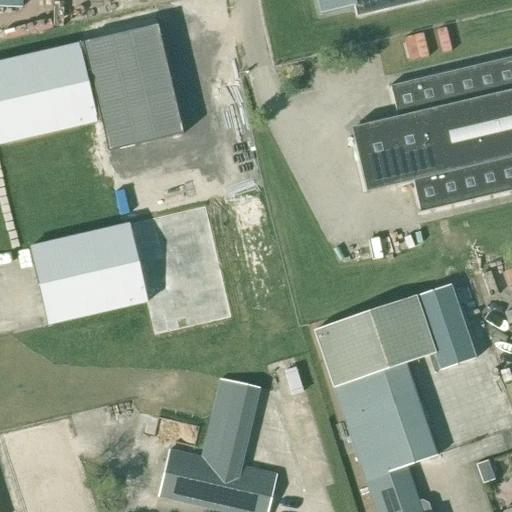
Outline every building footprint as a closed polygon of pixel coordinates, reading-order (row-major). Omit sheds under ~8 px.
[(0,0),(0,9),(20,9),(20,0),(0,0)] [(438,0),(315,0),(319,16),(353,8),(355,20),(438,0)] [(11,29),(13,39),(52,32),(50,21),(11,29)] [(0,63),(0,146),(96,124),(104,156),(180,139),(154,28),(0,63)] [(402,39),(409,62),(427,57),(420,34),(402,39)] [(350,130),(365,194),(411,183),(418,213),(416,213),(416,215),(511,192),(511,58),(387,88),(387,90),(389,89),(396,119),(350,130)] [(47,327),(146,304),(154,337),(230,319),(204,208),(29,249),(47,327)] [(313,333),(332,389),(404,365),(433,355),(439,373),(474,361),(448,286),(313,333)] [(429,511),(427,504),(421,498),(416,499),(406,468),(436,458),(404,365),(332,389),(374,511),(429,511)] [(201,459),(169,451),(158,498),(216,511),(267,511),(276,476),(241,468),(259,390),(219,381),(201,459)]
